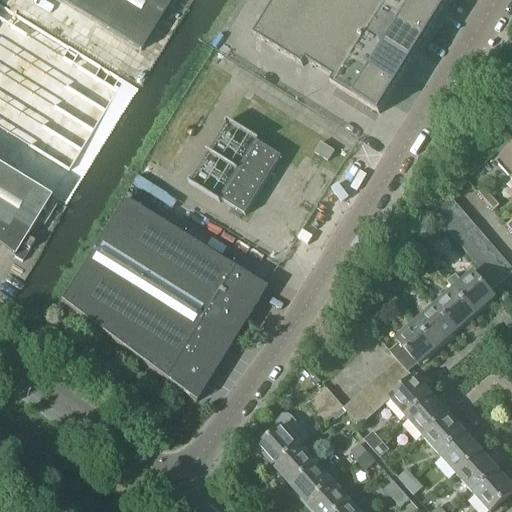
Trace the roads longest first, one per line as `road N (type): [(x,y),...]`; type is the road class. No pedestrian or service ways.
road 1 (unclassified): [(180,472),(214,451),(488,0)]
road 2 (unclassified): [(180,472),(143,471),(0,365)]
